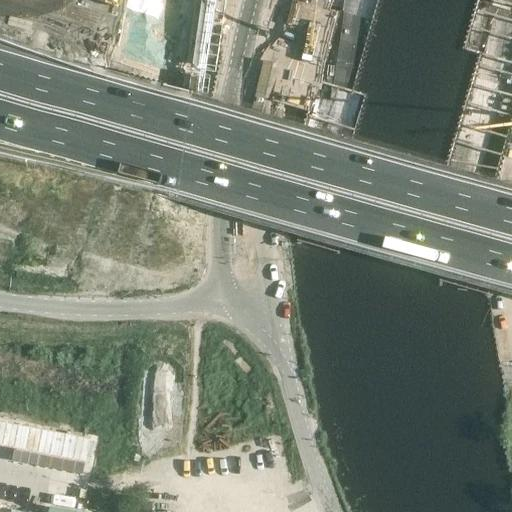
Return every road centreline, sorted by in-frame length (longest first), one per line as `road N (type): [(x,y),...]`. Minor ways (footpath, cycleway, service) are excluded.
road 1 (motorway): [(0,76),(511,219)]
road 2 (motorway): [(42,0),(511,133)]
road 3 (unclassified): [(274,296),(258,174),(281,0)]
road 4 (tertiary): [(274,296),(135,307),(0,298)]
road 5 (tertiary): [(328,511),(285,365),(274,296)]
road 6 (motorway): [(511,54),(321,0)]
